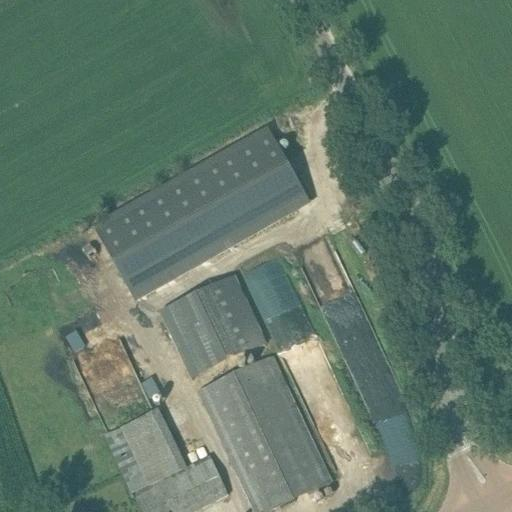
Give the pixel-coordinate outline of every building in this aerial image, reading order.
[(268,128),(95,225),(137,300),(311,203),(268,128)] [(276,259),(243,274),(334,475),(369,456),(276,259)] [(324,264),(310,264),(310,292),(325,292),(324,264)] [(231,283),(161,317),(195,387),(265,352),(231,283)] [(198,394),(254,511),(271,511),(332,484),(272,358),(198,394)] [(106,436),(142,511),(202,511),(227,500),(208,460),(186,470),(157,411),(120,429),(106,436)]
